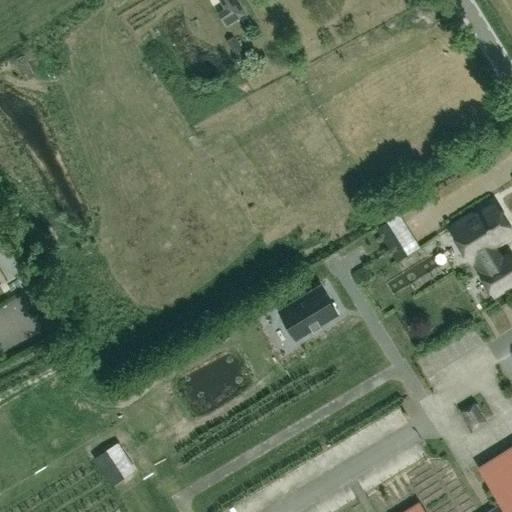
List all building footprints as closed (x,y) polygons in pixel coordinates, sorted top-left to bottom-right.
[(226,26),(246,14),(239,2),(218,13),(226,26)] [(492,296),(511,283),(511,258),(509,254),(500,260),(492,246),(511,234),(511,231),(495,204),(474,216),(472,214),(449,228),(470,263),(477,259),(484,270),(479,273),(492,296)] [(295,337),(311,328),(312,329),(313,328),(312,327),(319,323),(319,324),(320,323),(320,322),(336,312),(319,284),(278,308),(295,337)] [(486,423),(474,402),(459,411),(471,432),(486,423)] [(357,498),(430,456),(402,407),(248,495),(257,511),(258,511),(264,509),(265,511),(286,511),(291,509),(292,511),(335,511),(358,499),(357,498)] [(511,511),(511,448),(480,468),(507,511),(511,511)]
